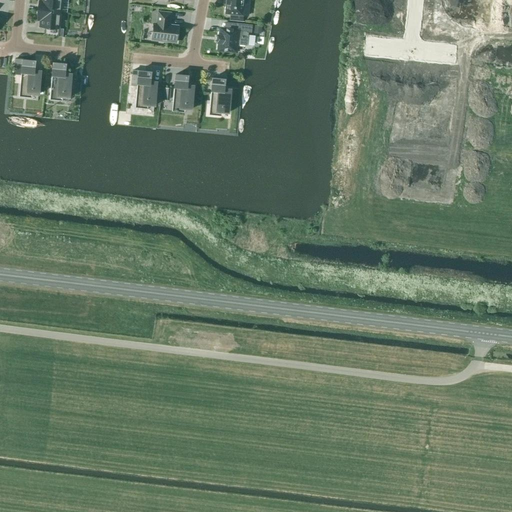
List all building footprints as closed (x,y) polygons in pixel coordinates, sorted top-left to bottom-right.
[(58,12),(59,0),(39,0),(39,1),(37,1),(36,10),(58,12)] [(226,0),(225,14),(229,14),(229,20),(242,22),(243,16),(242,15),(243,0),(226,0)] [(61,37),(62,29),(57,28),(58,12),(36,10),(35,20),(37,20),(36,27),(42,27),(41,35),(56,37),(61,37)] [(169,21),(170,13),(157,12),(156,25),(153,24),(151,39),(176,42),(177,27),(168,26),(169,21)] [(235,23),(234,30),(219,28),(219,35),(217,35),(216,43),(218,43),(217,50),(226,51),(227,52),(233,53),(234,52),(236,52),(236,44),(246,45),(247,32),(251,33),(252,25),(235,23)] [(37,95),(40,71),(33,70),(34,61),(22,60),(14,59),(13,75),(20,75),(19,83),(26,84),(25,93),(37,95)] [(65,64),(52,63),(49,100),(62,101),(62,97),(69,98),(71,74),(64,73),(65,64)] [(149,82),(150,72),(132,70),(131,83),(136,84),(134,104),(154,106),(156,82),(149,82)] [(186,85),(187,76),(175,74),(172,101),(179,101),(178,108),(191,109),(193,86),(186,85)] [(223,89),(224,79),(212,78),(209,104),(216,105),(215,112),(228,113),(230,90),(223,89)] [(282,360),(285,350),(251,341),(248,352),(282,360)]
